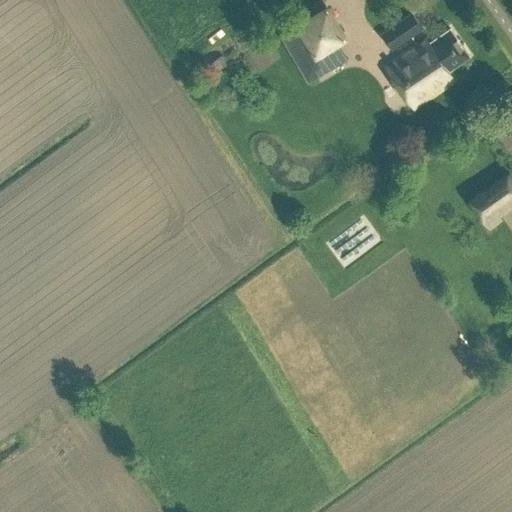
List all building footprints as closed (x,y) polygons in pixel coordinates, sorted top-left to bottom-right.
[(295,25),(280,34),(307,81),(324,71),(316,57),(339,43),(348,38),(328,2),(325,4),(323,0),(316,0),(289,16),(295,25)] [(422,26),(411,11),(382,32),(392,47),(422,26)] [(456,77),(449,68),(469,53),(450,26),(421,47),(418,44),(386,67),(413,108),(456,77)] [(511,173),(509,169),(467,199),(490,228),(503,219),(499,215),(509,206),(511,210),(511,173)] [(328,248),(343,270),(379,246),(365,224),(328,248)]
